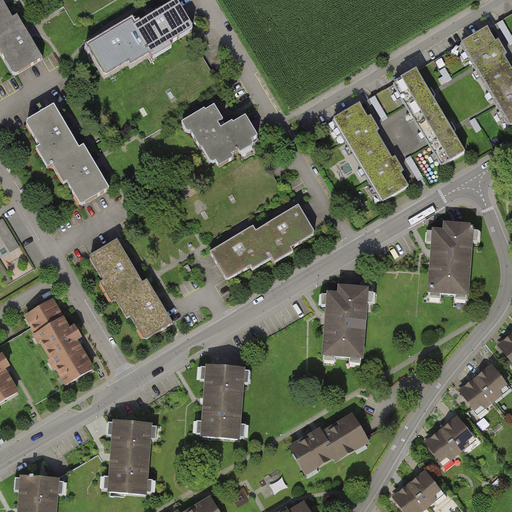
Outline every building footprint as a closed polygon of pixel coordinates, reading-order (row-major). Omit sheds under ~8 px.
[(1,0),(0,0),(0,25),(12,18),(1,0)] [(110,35),(89,47),(104,72),(119,64),(121,67),(148,50),(151,55),(179,39),(178,35),(192,26),(177,2),(156,14),(135,27),(132,22),(110,35)] [(0,25),(0,49),(6,60),(9,58),(15,71),(41,55),(17,15),(12,18),(0,25)] [(486,85),(511,70),(503,57),(507,55),(498,42),(495,43),(487,30),(462,45),(486,85)] [(511,71),(511,70),(486,85),(511,126),(511,125),(511,71)] [(420,125),(441,113),(433,100),(436,98),(432,91),(429,93),(417,73),(396,85),(420,125)] [(370,100),(383,121),(388,118),(375,97),(370,100)] [(359,161),(384,147),(376,133),(379,131),(371,118),(368,119),(360,106),(335,121),(359,161)] [(214,107),(186,124),(201,148),(205,145),(219,168),(228,163),(261,142),(246,118),(228,129),(214,107)] [(67,129),(54,108),(28,124),(36,138),(34,139),(51,167),(56,164),(73,193),(74,192),(83,207),(109,191),(96,170),(83,148),(79,150),(67,129)] [(449,127),(441,113),(420,125),(444,166),(465,154),(453,133),(456,132),(452,125),(449,127)] [(392,160),(384,147),(359,161),(383,202),(409,187),(400,174),(403,172),(395,159),(392,160)] [(406,160),(419,181),(424,179),(411,157),(406,160)] [(233,240),(212,253),(227,279),(240,271),(241,273),(270,257),(272,261),(301,244),(300,241),(314,233),(299,207),(277,220),(256,232),(253,228),(233,240)] [(434,216),(426,221),(429,226),(438,221),(434,216)] [(445,233),(435,232),(433,255),(430,293),(467,296),(473,228),(446,226),(445,233)] [(14,238),(7,241),(12,251),(19,246),(14,238)] [(132,265),(118,242),(92,257),(106,281),(104,283),(115,301),(119,298),(137,327),(139,326),(147,340),(173,325),(160,304),(147,282),(143,284),(132,265)] [(187,265),(183,268),(188,276),(193,274),(187,265)] [(367,291),(340,289),(340,296),(329,295),(328,318),(324,356),(362,359),(367,291)] [(61,300),(29,317),(67,386),(100,369),(61,300)] [(511,338),(507,342),(500,348),(511,363),(511,338)] [(0,355),(0,405),(22,393),(9,370),(0,355)] [(254,369),(214,365),(211,402),(208,437),(248,440),(254,369)] [(469,387),(461,393),(478,414),(509,390),(493,368),(483,376),(469,387)] [(358,414),(297,447),(313,478),(375,444),(366,428),(358,414)] [(435,438),(427,444),(443,464),(474,440),(459,420),(450,426),(435,438)] [(159,424),(119,421),(116,458),(113,492),(153,495),(159,424)] [(402,493),(394,500),(403,511),(421,511),(443,495),(427,474),(417,482),(402,493)] [(62,511),(65,481),(25,477),(22,511),(62,511)] [(220,511),(213,497),(185,511),(220,511)] [(314,511),(309,502),(290,511),(314,511)]
